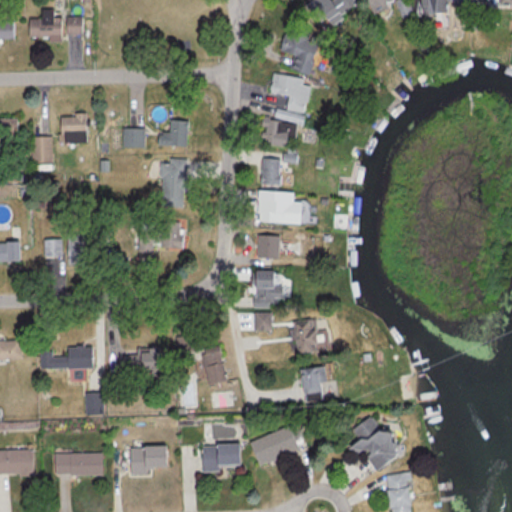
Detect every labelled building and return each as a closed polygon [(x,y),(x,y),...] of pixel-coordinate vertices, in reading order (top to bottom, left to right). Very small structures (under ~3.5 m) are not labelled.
[(353,5),(348,0),(340,0),(333,5),(329,0),(308,0),(305,3),(322,27),(353,5)] [(393,3),(391,0),(367,0),(371,10),(393,3)] [(395,0),(400,16),(411,13),(406,0),(395,0)] [(419,0),(420,13),(446,12),(445,4),(460,3),(460,0),(419,0)] [(52,10),(40,10),(40,19),(27,19),(27,38),(60,38),(60,17),(52,17),(52,10)] [(64,35),(81,35),(81,18),(64,18),(64,35)] [(13,22),(0,21),(0,40),(13,40),(13,22)] [(305,72),(317,35),(287,25),(279,52),(293,56),(290,68),(305,72)] [(271,75),(268,93),(287,96),(285,110),(304,113),(309,81),(271,75)] [(85,115),(59,115),(59,142),(85,142),(85,115)] [(0,137),(16,137),(16,118),(0,118),(0,137)] [(283,148),(288,124),(262,119),(258,144),(283,148)] [(186,146),(186,121),(168,121),(168,132),(157,132),(157,146),(186,146)] [(143,147),(143,128),(120,128),(120,147),(143,147)] [(30,163),(51,163),(51,136),(30,136),(30,163)] [(278,152),(260,152),(260,184),(278,184),(278,152)] [(185,159),(160,159),(159,207),(183,207),(185,159)] [(256,222),(299,224),(300,202),(290,202),(290,192),(274,192),(274,201),(257,200),(256,222)] [(138,222),(137,250),(182,251),(182,223),(138,222)] [(66,264),(87,264),(87,234),(66,234),(66,264)] [(278,236),(256,235),(255,258),(277,259),(278,236)] [(60,239),(43,239),(43,256),(60,256),(60,239)] [(0,261),(19,261),(19,242),(0,242),(0,261)] [(279,271),(251,271),(251,307),(279,307),(279,271)] [(324,329),(312,331),(311,317),(291,319),(295,353),(326,350),(324,329)] [(19,341),(0,341),(0,361),(20,361),(19,341)] [(206,385),(227,380),(218,345),(197,350),(206,385)] [(91,346),(65,347),(65,357),(53,357),(52,350),(38,350),(39,370),(92,368),(91,346)] [(123,350),(123,373),(161,373),(161,350),(123,350)] [(299,369),(301,399),(323,398),(321,367),(299,369)] [(84,393),(84,415),(102,415),(102,393),(84,393)] [(362,452),(375,470),(397,453),(370,416),(350,430),(357,440),(349,445),(357,456),(362,452)] [(247,443),(257,467),(297,450),(286,426),(247,443)] [(238,469),(238,444),(200,445),(201,470),(238,469)] [(125,473),(165,472),(164,447),(125,448),(125,473)] [(0,450),(0,475),(32,475),(32,451),(0,450)] [(101,454),(52,454),(52,476),(101,476),(101,454)] [(408,511),(405,473),(384,474),(387,511),(408,511)]
